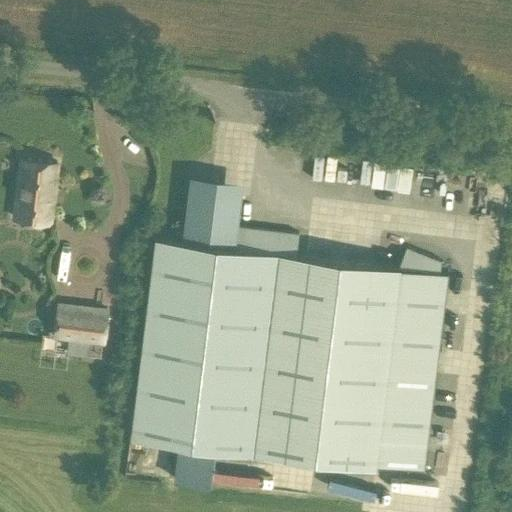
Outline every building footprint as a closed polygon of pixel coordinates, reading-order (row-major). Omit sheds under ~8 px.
[(308,171),(306,149),(291,150),(292,172),(308,171)] [(50,221),(58,161),(22,157),(14,216),(50,221)] [(388,180),(391,160),(371,157),(369,174),(378,175),(378,178),(388,180)] [(265,208),(264,221),(288,223),(289,211),(265,208)] [(156,234),(131,434),(179,440),(213,444),(252,449),(286,453),(352,461),(375,464),(376,460),(424,466),(426,443),(447,271),(439,269),(440,260),(406,246),(398,264),(377,262),(296,252),(299,232),(238,224),(235,243),(182,237),(156,234)] [(57,241),(56,281),(69,282),(70,241),(57,241)] [(104,340),(107,308),(59,302),(55,334),(104,340)]
